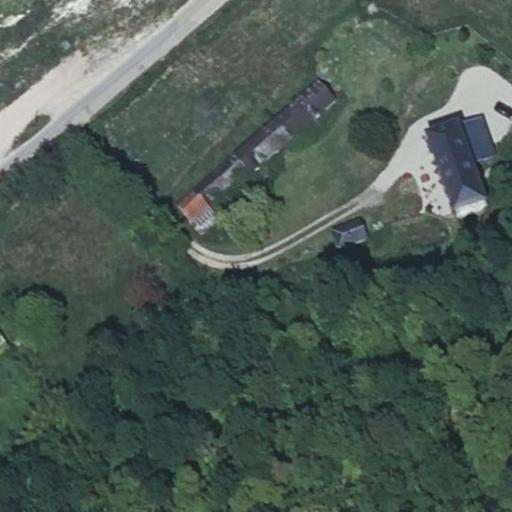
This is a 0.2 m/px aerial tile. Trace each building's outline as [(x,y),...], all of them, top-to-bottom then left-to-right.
[(346,85),(328,66),(184,194),(203,214),(222,195),(215,188),(250,157),(256,165),(346,85)] [(459,111),(474,152),(492,145),(477,104),(459,111)] [(487,186),(474,152),(459,111),(426,123),(454,197),(487,186)] [(349,208),(356,223),(370,218),(364,202),(349,208)] [(342,229),(356,223),(349,208),(336,213),(342,229)] [(336,230),(339,246),(366,241),(364,225),(336,230)] [(461,230),(444,238),(453,259),(471,252),(461,230)]
